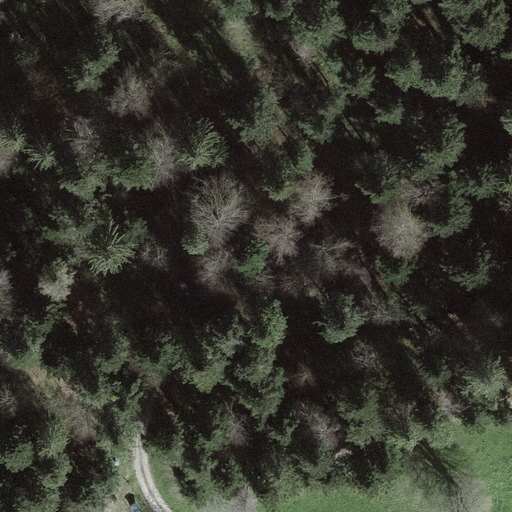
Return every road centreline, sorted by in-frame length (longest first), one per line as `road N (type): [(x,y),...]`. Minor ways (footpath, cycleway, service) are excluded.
road 1 (track): [(511,436),(241,484),(148,482)]
road 2 (track): [(200,302),(381,259),(511,154)]
